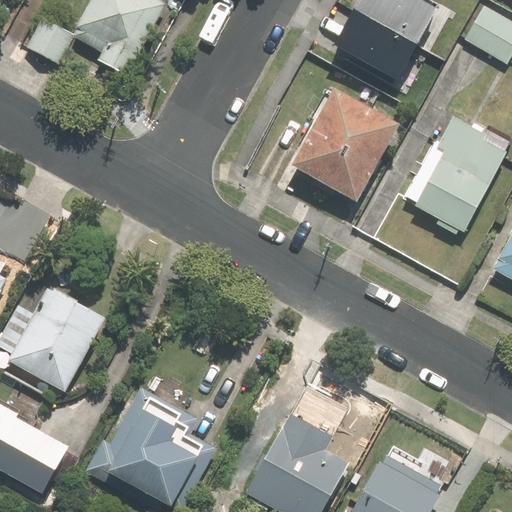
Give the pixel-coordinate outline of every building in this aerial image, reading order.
[(98,62),(125,77),(164,8),(148,0),(96,0),(74,41),(102,57),(98,62)] [(439,11),(419,0),(362,0),(336,48),(399,83),(439,11)] [(511,26),(483,10),(465,42),(507,65),(511,56),(511,26)] [(74,36),(44,19),(28,47),(59,64),(74,36)] [(355,208),(398,131),(334,96),(291,173),(313,185),(311,188),(333,201),(335,197),(355,208)] [(487,141),(453,124),(440,149),(434,147),(406,200),(418,206),(417,209),(441,222),(438,228),(455,238),(458,231),(465,235),(506,158),(503,156),(507,149),(488,139),(487,141)] [(511,238),(493,274),(511,284),(511,238)] [(103,319),(47,287),(32,313),(17,304),(0,335),(0,346),(11,352),(7,359),(63,390),(103,319)] [(180,509),(215,447),(189,433),(198,418),(141,386),(109,442),(104,440),(87,471),(158,511),(164,500),(180,509)] [(325,419),(298,404),(293,412),(291,411),(246,491),(284,511),(320,511),(348,461),(325,449),(333,434),(320,427),(325,419)] [(0,407),(0,469),(41,492),(67,444),(0,407)] [(440,484),(388,455),(383,463),(380,461),(351,511),(427,511),(438,493),(435,492),(440,484)]
